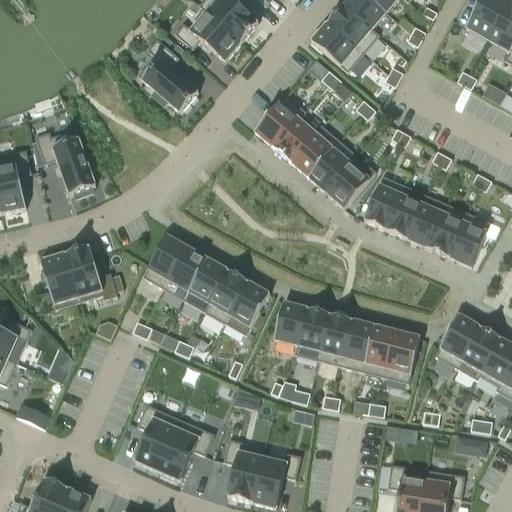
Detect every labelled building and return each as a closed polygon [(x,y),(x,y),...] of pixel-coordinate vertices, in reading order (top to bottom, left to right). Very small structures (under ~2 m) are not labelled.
[(207,16),(242,46),(259,27),(234,6),(239,0),(208,0),(200,11),(207,17),(207,16)] [(372,35),(373,34),(387,17),(366,0),(350,0),(343,9),(372,35)] [(366,0),(387,17),(401,1),(401,0),(366,0)] [(484,0),(466,33),(489,45),(511,5),(502,0),(484,0)] [(511,5),(489,45),(510,57),(505,65),(511,69),(511,5)] [(380,40),(373,34),(372,35),(343,9),(327,28),(364,59),(380,40)] [(423,18),(434,24),(438,17),(427,11),(423,18)] [(175,39),(193,54),(201,45),(225,66),(242,46),(207,16),(207,17),(191,35),(184,29),(175,39)] [(348,77),(364,59),(327,28),(312,46),(348,77)] [(416,32),(412,39),(422,45),(426,37),(416,32)] [(412,39),(408,46),(418,52),(422,45),(412,39)] [(139,81),(156,96),(153,100),(165,109),(167,106),(181,118),(199,97),(171,73),(179,63),(157,44),(148,55),(156,62),(139,81)] [(404,78),(393,72),(389,79),(400,85),(404,78)] [(328,90),(336,81),(329,76),(322,85),(328,90)] [(470,80),(463,76),(457,87),(464,91),(470,80)] [(400,85),(389,79),(385,86),(396,92),(400,85)] [(464,91),(471,95),(477,84),(470,80),(464,91)] [(342,86),(336,81),(328,90),(334,95),(342,86)] [(286,100),(255,136),(274,153),(302,120),(303,120),(306,117),(286,100)] [(364,105),(356,114),(362,120),(370,110),(364,105)] [(370,110),(362,120),(368,125),(376,116),(370,110)] [(303,120),(302,120),(274,153),(291,167),(319,134),(303,120)] [(319,134),(291,167),(308,182),(340,146),(322,130),(319,134)] [(405,137),(397,133),(392,144),(399,148),(405,137)] [(49,137),(36,142),(45,169),(58,165),(70,200),(75,198),(76,203),(93,197),(91,193),(96,191),(90,174),(94,172),(89,158),(85,160),(75,134),(51,142),(49,137)] [(405,137),(399,148),(406,152),(412,141),(405,137)] [(340,146),(308,182),(326,197),(357,160),(340,146)] [(26,156),(0,161),(0,212),(1,218),(26,213),(20,181),(31,179),(26,156)] [(432,167),(439,171),(445,160),(438,156),(432,167)] [(376,177),(357,160),(326,197),(345,213),(376,177)] [(446,174),(452,164),(445,160),(439,171),(446,174)] [(472,189),(479,193),(485,182),(478,178),(472,189)] [(365,225),(387,235),(402,200),(403,200),(407,191),(384,181),(365,225)] [(479,193),(486,197),(492,186),(485,182),(479,193)] [(422,208),(422,209),(407,244),(428,253),(447,209),(426,199),(422,208)] [(402,200),(387,235),(407,244),(422,209),(422,208),(403,200),(402,200)] [(447,209),(428,253),(449,262),(468,218),(447,209)] [(491,228),(468,218),(449,262),(472,272),(491,228)] [(165,294),(189,252),(167,240),(143,282),(165,294)] [(90,251),(65,258),(79,307),(103,300),(105,305),(117,301),(111,278),(99,282),(90,251)] [(165,294),(186,306),(190,298),(190,297),(209,264),(189,252),(165,294)] [(65,258),(41,265),(50,297),(39,300),(43,313),(54,310),(56,314),(79,307),(65,258)] [(229,275),(209,264),(190,297),(190,298),(209,308),(209,309),(229,275)] [(229,275),(209,309),(209,308),(204,316),(225,328),(248,286),(229,275)] [(119,280),(112,282),(116,297),(121,295),(124,295),(119,280)] [(225,328),(246,340),(270,299),(248,286),(225,328)] [(298,350),(299,351),(308,313),(284,307),(274,344),(298,350)] [(295,360),(318,366),(330,319),(308,313),(299,351),(298,350),(295,360)] [(318,366),(341,371),(353,324),(330,319),(318,366)] [(435,361),(457,373),(481,332),(459,319),(435,361)] [(341,371),(363,377),(375,330),(353,324),(341,371)] [(0,360),(8,364),(9,363),(18,343),(26,347),(32,335),(11,325),(6,336),(0,333),(0,360)] [(140,341),(145,330),(138,326),(133,337),(140,341)] [(147,344),(152,333),(145,330),(140,341),(147,344)] [(363,377),(385,382),(397,336),(375,330),(363,377)] [(457,373),(478,385),(480,381),(479,381),(501,343),(481,332),(457,373)] [(385,382),(409,389),(421,342),(397,336),(385,382)] [(498,391),(499,392),(511,369),(511,349),(501,343),(479,381),(480,381),(498,391)] [(182,359),(187,348),(179,345),(175,356),(182,359)] [(182,359),(189,363),(194,351),(187,348),(182,359)] [(48,380),(65,387),(77,360),(60,352),(48,380)] [(0,360),(0,388),(7,391),(17,367),(9,363),(8,364),(0,360)] [(236,383),(243,369),(235,365),(229,380),(236,383)] [(496,395),(511,404),(511,369),(499,392),(498,391),(496,395)] [(279,401),(283,390),(275,387),(271,398),(279,401)] [(259,411),(262,399),(239,393),(236,405),(259,411)] [(307,409),(310,398),(295,394),(292,405),(307,409)] [(331,414),(333,402),(325,401),(323,413),(331,414)] [(339,415),(341,403),(333,402),(331,414),(339,415)] [(376,421),(378,409),(370,408),(368,420),(376,421)] [(51,422),(22,409),(16,422),(45,434),(51,422)] [(384,422),(386,410),(378,409),(376,421),(384,422)] [(135,466),(158,476),(181,424),(147,410),(137,431),(148,436),(135,466)] [(430,429),(432,417),(424,416),(422,428),(430,429)] [(438,430),(440,418),(432,417),(430,429),(438,430)] [(181,486),(194,456),(205,461),(214,439),(181,424),(158,476),(181,486)] [(483,437),(485,425),(477,424),(475,436),(483,437)] [(491,438),(492,426),(485,425),(483,437),(491,438)] [(505,444),(511,434),(504,430),(498,440),(505,444)] [(390,441),(411,442),(412,432),(390,432),(390,441)] [(459,438),(457,454),(486,459),(489,443),(459,438)] [(252,507),(264,457),(241,452),(242,447),(229,444),(224,467),(235,470),(228,501),(252,507)] [(272,511),(276,511),(284,481),(296,484),(301,461),(288,458),(287,463),(264,457),(252,507),(272,511)] [(422,511),(427,485),(426,485),(403,481),(405,472),(392,470),(388,493),(400,495),(397,511),(422,511)] [(427,485),(422,511),(447,511),(449,502),(461,504),(465,481),(427,475),(426,485),(427,485)] [(60,511),(69,493),(45,482),(32,511),(31,511),(21,508),(19,511),(60,511)] [(60,511),(88,511),(92,503),(69,493),(60,511)]
